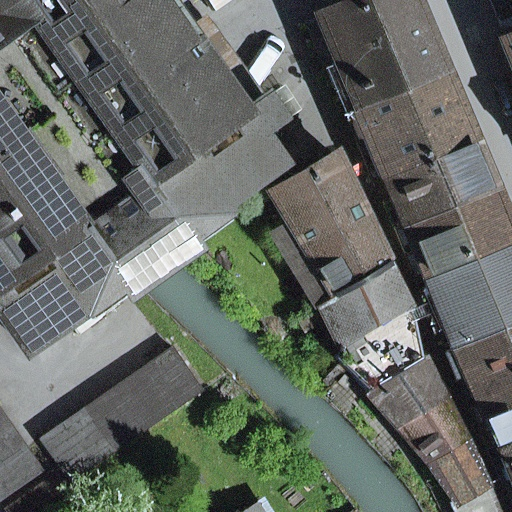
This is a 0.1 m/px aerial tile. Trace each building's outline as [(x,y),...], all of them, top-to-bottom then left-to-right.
[(0,0),(0,313),(22,345),(115,278),(127,295),(139,286),(160,271),(192,248),(181,233),(277,165),(255,134),(277,119),(262,98),(240,113),(160,0),(0,0)] [(341,96),(350,93),(355,107),(441,71),(410,0),(354,0),(317,15),(342,75),(334,78),(341,96)] [(511,37),(503,41),(511,62),(511,37)] [(356,140),(367,135),(384,174),(469,139),(441,71),(355,107),(361,120),(350,124),(356,140)] [(395,201),(384,205),(394,229),(405,225),(490,190),(469,139),(384,174),(395,201)] [(268,192),(332,298),(386,266),(333,153),(268,192)] [(403,252),(414,247),(426,275),(511,239),(490,190),(405,225),(394,229),(403,252)] [(443,342),(452,339),(456,347),(511,324),(511,242),(511,239),(426,275),(435,297),(426,301),(443,342)] [(339,353),(340,356),(410,316),(386,266),(332,298),(317,307),(339,353)] [(368,394),(421,359),(410,316),(340,356),(339,353),(334,357),(368,394)] [(468,375),(477,397),(511,381),(511,324),(456,347),(447,353),(457,379),(468,375)] [(179,406),(201,390),(172,349),(150,364),(179,406)] [(368,394),(397,427),(441,399),(421,359),(368,394)] [(128,379),(157,422),(179,406),(150,364),(128,379)] [(106,394),(136,438),(157,422),(128,379),(106,394)] [(480,432),(490,428),(497,446),(511,440),(511,381),(477,397),(486,419),(476,423),(480,432)] [(84,409),(114,454),(136,438),(106,394),(84,409)] [(397,427),(427,461),(462,439),(441,399),(397,427)] [(62,424),(93,469),(114,454),(84,409),(62,424)] [(0,435),(12,428),(0,410),(0,435)] [(40,439),(71,485),(93,469),(62,424),(40,439)] [(12,428),(0,435),(0,468),(27,450),(12,428)] [(427,461),(455,502),(483,486),(463,439),(462,439),(427,461)] [(511,440),(497,446),(487,450),(511,506),(511,505),(511,440)] [(27,450),(0,468),(0,501),(42,472),(27,450)] [(64,490),(55,476),(5,511),(6,511),(55,511),(72,500),(64,490)] [(453,511),(494,511),(483,486),(455,502),(450,505),(453,511)]
